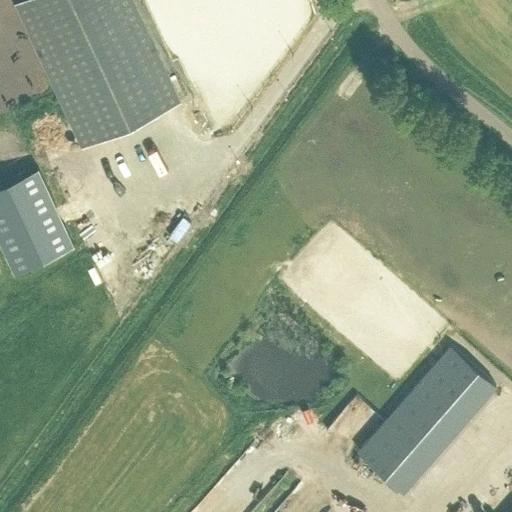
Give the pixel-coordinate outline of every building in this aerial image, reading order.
[(181,103),(132,0),(30,0),(16,7),(83,149),(181,103)] [(40,170),(0,188),(0,236),(24,288),(82,260),(40,170)] [(77,190),(67,194),(86,238),(96,233),(77,190)] [(170,213),(160,226),(166,231),(159,240),(173,250),(201,211),(192,205),(180,221),(170,213)] [(111,229),(121,252),(132,247),(122,224),(111,229)] [(353,454),(398,494),(496,383),(451,343),(353,454)]
